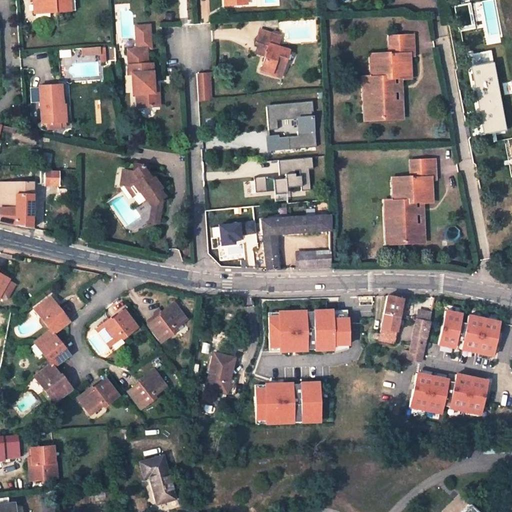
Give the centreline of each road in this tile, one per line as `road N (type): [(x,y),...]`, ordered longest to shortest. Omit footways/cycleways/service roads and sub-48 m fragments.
road 1 (residential): [(488,291),(443,282),(202,281)]
road 2 (residential): [(488,291),(438,33)]
road 3 (residential): [(202,281),(188,44)]
road 4 (unclassified): [(127,264),(0,234)]
road 5 (residential): [(140,267),(72,323),(82,360)]
